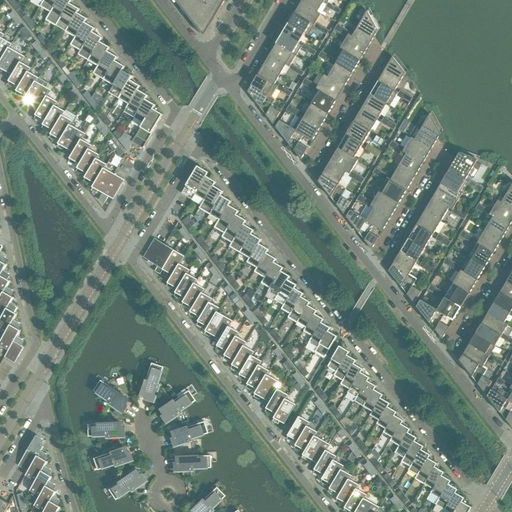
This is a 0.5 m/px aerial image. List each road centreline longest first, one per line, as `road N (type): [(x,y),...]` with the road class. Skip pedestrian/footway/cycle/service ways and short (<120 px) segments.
road 1 (residential): [(201,143),(486,504)]
road 2 (residential): [(328,511),(131,261)]
road 3 (residential): [(307,187),(382,53),(371,54),(297,175)]
road 4 (residential): [(378,278),(444,158),(433,157),(368,266)]
road 5 (residential): [(0,162),(36,343)]
road 6 (residential): [(41,371),(117,243)]
road 7 (residential): [(511,233),(439,355)]
road 8 (residential): [(105,228),(16,118)]
road 9 (residential): [(90,0),(176,109)]
road 10 (residential): [(176,109),(105,228)]
road 11 (residential): [(117,243),(188,125)]
road 12 (residential): [(131,261),(201,143)]
road 13 (residential): [(450,368),(511,263)]
